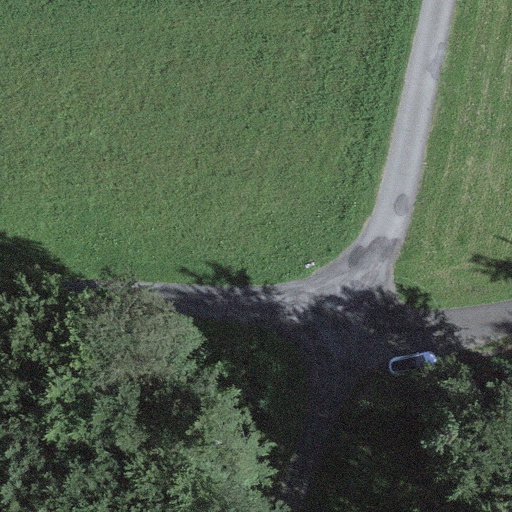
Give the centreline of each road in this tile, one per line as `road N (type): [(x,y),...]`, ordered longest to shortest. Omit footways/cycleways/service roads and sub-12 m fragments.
road 1 (track): [(0,304),(359,309)]
road 2 (track): [(448,0),(359,309)]
road 3 (track): [(359,309),(290,511)]
road 4 (track): [(359,309),(511,303)]
